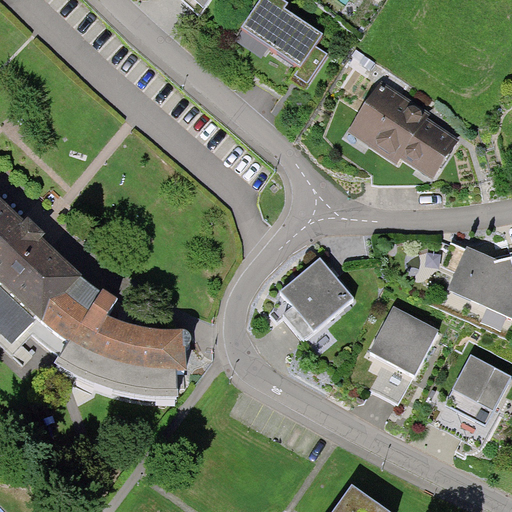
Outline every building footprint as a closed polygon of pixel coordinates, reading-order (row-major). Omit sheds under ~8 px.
[(214,0),(192,0),(207,13),(214,0)] [(311,51),(319,38),(280,14),(283,8),(270,0),(247,0),(243,7),(250,12),(237,32),(299,71),(293,81),(306,89),(325,59),(311,51)] [(380,80),(348,128),(395,159),(400,151),(432,173),(455,137),(424,117),(427,111),(380,80)] [(0,345),(22,367),(33,356),(24,347),(33,337),(61,359),(55,367),(62,373),(70,376),(79,381),(86,384),(96,387),(107,391),(117,394),(133,398),(144,400),(157,400),(167,401),(179,400),(179,393),(177,392),(178,389),(186,389),(185,374),(188,374),(186,350),(188,349),(190,348),(191,346),(192,342),(191,338),(188,335),(184,333),(163,333),(139,330),(126,327),(109,319),(117,302),(103,293),(94,291),(82,279),(83,278),(0,198),(0,345)] [(511,250),(493,256),(462,244),(443,284),(511,312),(511,250)] [(303,338),(352,298),(321,260),(283,291),(290,300),(279,309),(303,338)] [(402,402),(441,334),(396,309),(372,353),(388,361),(374,386),(402,402)] [(434,422),(475,446),(511,381),(511,378),(472,356),(434,422)] [(385,511),(355,490),(338,511),(385,511)]
